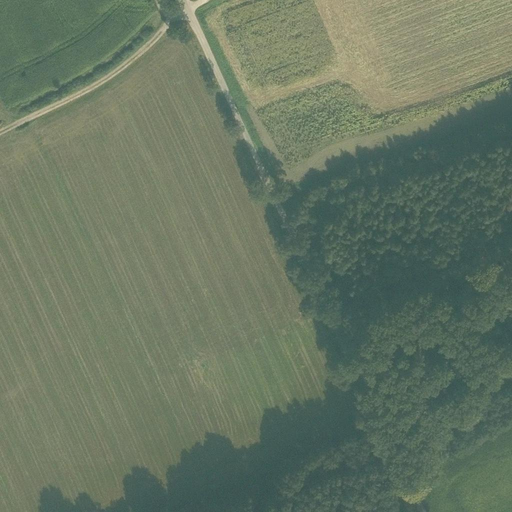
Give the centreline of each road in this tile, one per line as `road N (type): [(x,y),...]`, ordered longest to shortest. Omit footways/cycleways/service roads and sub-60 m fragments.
road 1 (unclassified): [(420,511),(185,0)]
road 2 (track): [(189,8),(110,77),(0,133)]
